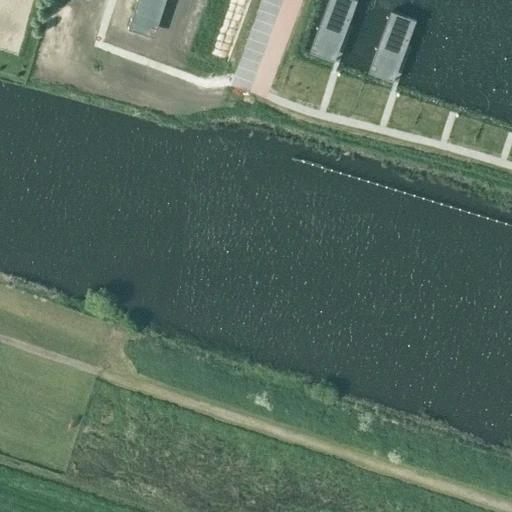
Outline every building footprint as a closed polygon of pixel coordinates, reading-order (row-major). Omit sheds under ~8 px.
[(383,0),(323,0),(304,54),(361,75),(387,1),(383,0)] [(511,0),(488,0),(511,8),(511,0)] [(387,1),(361,75),(418,95),(444,22),(387,1)] [(444,22),(418,95),(475,116),(501,42),(444,22)] [(511,46),(501,42),(475,116),(511,129),(511,46)]
